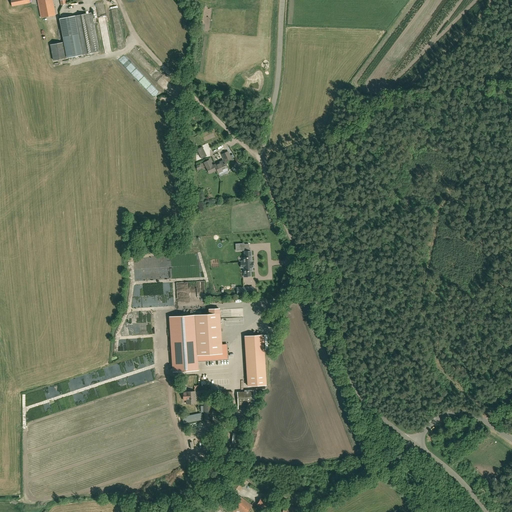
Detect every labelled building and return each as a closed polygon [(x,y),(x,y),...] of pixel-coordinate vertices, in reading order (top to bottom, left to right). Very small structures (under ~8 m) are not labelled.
[(55,15),(52,0),(37,0),(41,17),(55,15)] [(93,18),(92,13),(61,19),(68,57),(99,51),(94,23),(96,22),(95,18),(93,18)] [(63,42),(51,44),(54,61),(66,58),(63,42)] [(196,150),(201,159),(206,156),(202,147),(196,150)] [(226,162),(232,159),(229,151),(222,154),(226,162)] [(210,159),(204,162),(206,168),(209,173),(216,169),(218,173),(218,172),(219,175),(228,171),(226,168),(227,167),(224,162),(221,163),(220,161),(212,165),(210,159)] [(244,277),(245,277),(247,277),(250,276),(250,271),(252,271),(252,267),(253,267),(253,262),(251,262),(251,251),(244,251),(244,258),(243,258),(243,261),(243,262),(240,262),(241,268),(243,267),(243,268),(244,276),(244,277)] [(209,314),(169,317),(173,372),(198,370),(197,362),(197,355),(206,354),(207,360),(227,359),(227,352),(226,352),(226,350),(227,350),(226,344),(221,345),(221,344),(219,309),(209,309),(209,314)] [(266,385),(265,374),(247,375),(248,386),(266,385)] [(255,390),(239,390),(239,403),(243,402),(243,407),(256,406),(255,390)] [(195,391),(186,392),(182,392),(183,401),(186,400),(187,404),(195,403),(195,391)] [(182,417),(183,423),(202,419),(201,413),(182,417)] [(242,488),(247,482),(240,476),(232,486),(238,490),(240,487),(242,488)] [(238,511),(239,510),(240,511),(247,511),(252,506),(241,497),(233,506),(234,507),(238,509),(237,511),(238,511)] [(270,502),(261,497),(257,504),(266,509),(270,502)]
